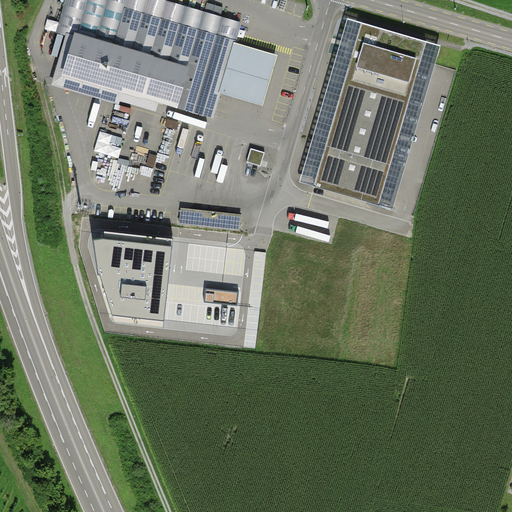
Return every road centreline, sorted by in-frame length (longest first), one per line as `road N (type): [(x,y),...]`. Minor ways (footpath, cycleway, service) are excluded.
road 1 (track): [(40,63),(82,295),(166,511)]
road 2 (trunk): [(45,372),(16,218),(0,59)]
road 3 (residential): [(331,0),(261,234),(251,242)]
road 4 (trunk): [(45,372),(103,511)]
road 5 (secondary): [(372,0),(511,40)]
